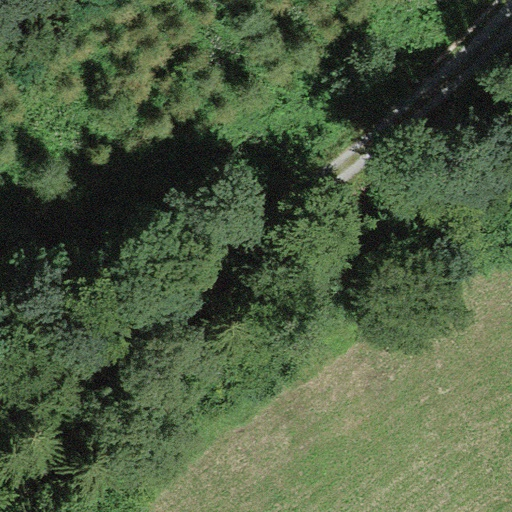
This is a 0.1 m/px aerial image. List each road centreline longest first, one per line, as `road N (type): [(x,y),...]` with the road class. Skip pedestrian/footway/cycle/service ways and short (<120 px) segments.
road 1 (track): [(0,511),(47,441),(403,114)]
road 2 (track): [(509,0),(403,114)]
